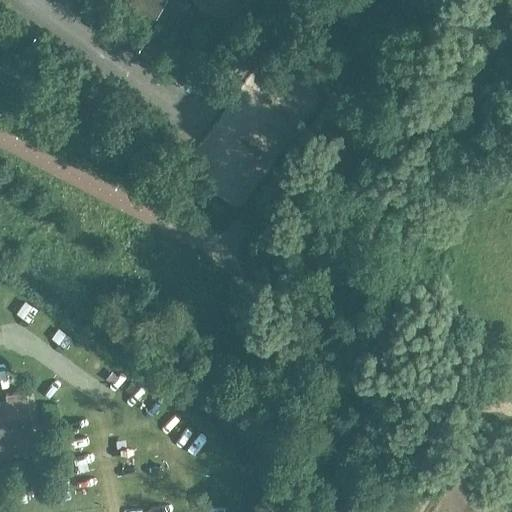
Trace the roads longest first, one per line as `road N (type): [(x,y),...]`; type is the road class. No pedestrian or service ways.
road 1 (unknown): [(438,475),(378,423),(362,389),(351,336),(353,286),(381,203),(383,169),(379,153),(326,98),(303,46),(296,0)]
road 2 (track): [(238,277),(351,336),(454,444),(509,386)]
